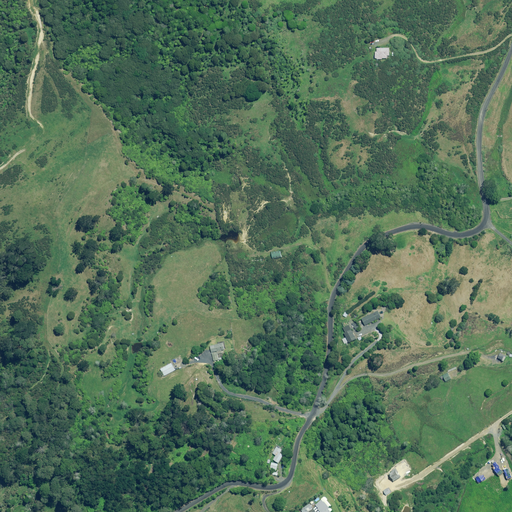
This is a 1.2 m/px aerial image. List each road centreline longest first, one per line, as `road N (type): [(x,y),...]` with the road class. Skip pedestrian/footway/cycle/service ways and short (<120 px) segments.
road 1 (unclassified): [(178,511),(236,485),(285,482),(318,392),(336,289),(361,249),(406,227),(462,235),(485,222),(479,128),(511,46)]
road 2 (unknown): [(357,333),(371,327),(376,338),(347,363),(310,417)]
road 3 (unknown): [(205,356),(226,394),(310,417)]
